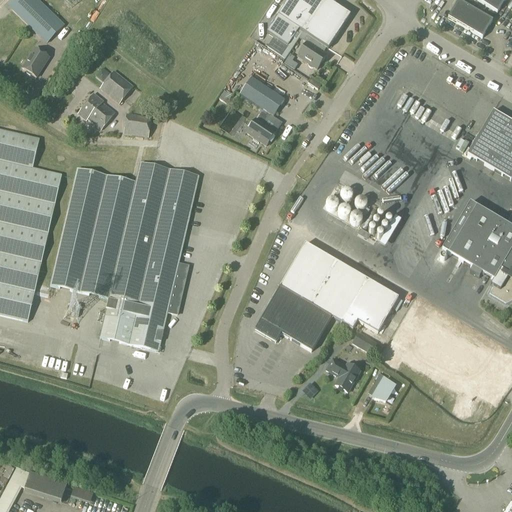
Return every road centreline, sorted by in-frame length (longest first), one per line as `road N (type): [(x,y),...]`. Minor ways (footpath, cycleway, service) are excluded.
road 1 (unclassified): [(222,407),(226,322),(281,195),(398,16)]
road 2 (tertiary): [(222,407),(460,464),(490,457),(511,423)]
road 3 (track): [(0,439),(216,511)]
road 4 (track): [(371,511),(173,428)]
road 5 (residential): [(153,150),(59,134),(0,95)]
road 6 (unclassified): [(511,85),(398,16)]
road 7 (unknown): [(511,348),(406,285)]
